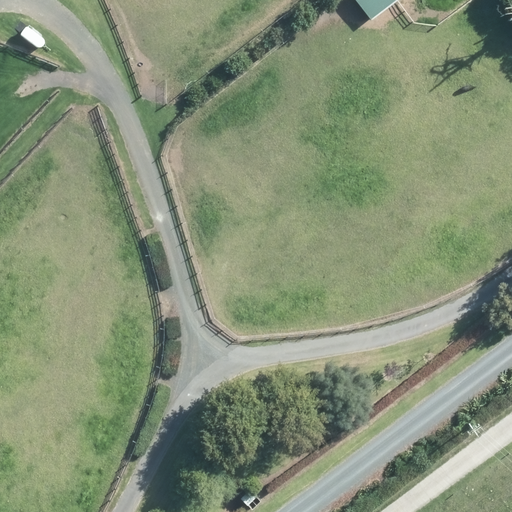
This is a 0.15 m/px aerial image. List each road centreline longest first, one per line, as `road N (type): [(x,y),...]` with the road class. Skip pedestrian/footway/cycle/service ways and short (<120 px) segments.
road 1 (track): [(124,511),(182,404),(223,371),(395,331),(511,278)]
road 2 (track): [(223,371),(91,57),(32,3),(16,0)]
road 3 (track): [(511,350),(303,511)]
road 4 (track): [(399,511),(511,428)]
